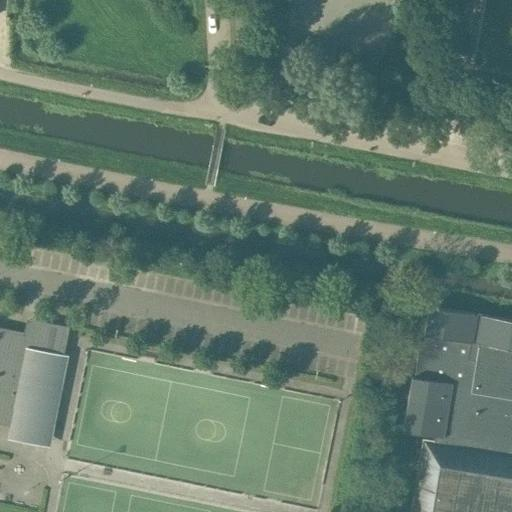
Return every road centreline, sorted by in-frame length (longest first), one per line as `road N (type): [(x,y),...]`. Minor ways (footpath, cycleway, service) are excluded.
road 1 (unclassified): [(511,254),(0,158)]
road 2 (unclassified): [(511,167),(235,107),(220,83),(215,0)]
